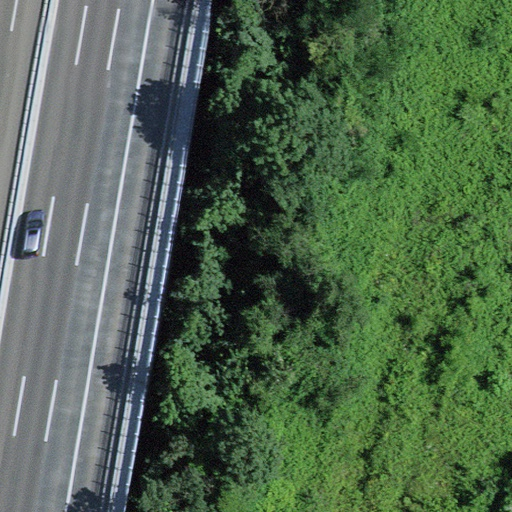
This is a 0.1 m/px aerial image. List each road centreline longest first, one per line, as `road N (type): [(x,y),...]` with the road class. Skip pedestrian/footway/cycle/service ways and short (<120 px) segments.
road 1 (residential): [(94,0),(2,511)]
road 2 (motorway): [(47,511),(134,0)]
road 3 (motorway): [(35,0),(0,193)]
